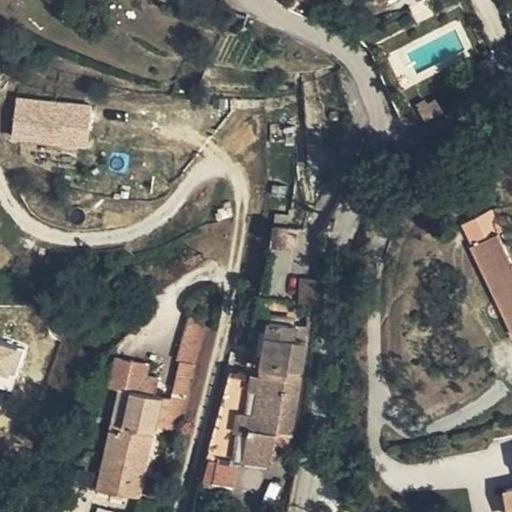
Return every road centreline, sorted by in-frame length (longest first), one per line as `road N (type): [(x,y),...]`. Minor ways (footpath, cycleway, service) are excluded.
road 1 (unknown): [(181,511),(240,203),(236,174),(224,161),(200,163),(160,213),(121,236),(80,242),(26,230),(0,185)]
road 2 (residential): [(250,0),(359,51),(400,155),(349,268),(308,511)]
road 3 (unknown): [(365,232),(386,460),(409,475),(477,469)]
road 4 (unknown): [(400,155),(511,78)]
